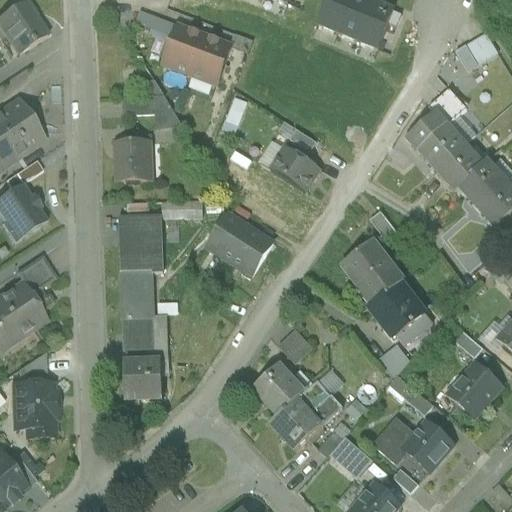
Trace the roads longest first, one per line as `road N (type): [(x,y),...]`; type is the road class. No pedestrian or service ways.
road 1 (unclassified): [(78,0),(95,497)]
road 2 (residential): [(432,0),(439,41),(429,67),(200,416)]
road 3 (residential): [(95,497),(200,416)]
road 4 (residential): [(291,511),(200,416)]
